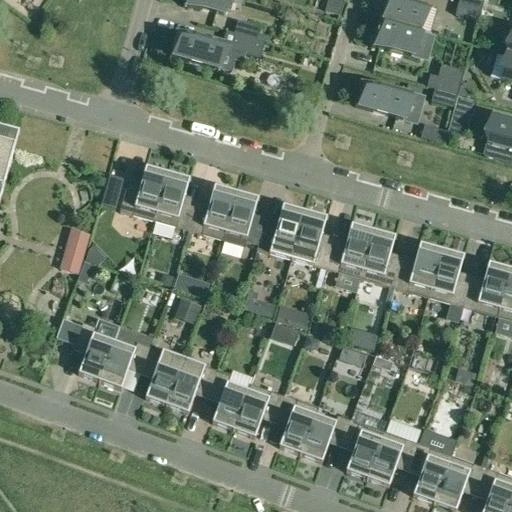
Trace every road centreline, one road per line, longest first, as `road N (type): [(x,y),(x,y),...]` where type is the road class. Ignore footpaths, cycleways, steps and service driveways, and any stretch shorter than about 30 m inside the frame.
road 1 (residential): [(0,392),(329,511)]
road 2 (residential): [(511,235),(303,177)]
road 3 (residential): [(303,177),(113,122)]
road 4 (residential): [(303,177),(358,0)]
road 5 (residential): [(147,0),(113,122)]
